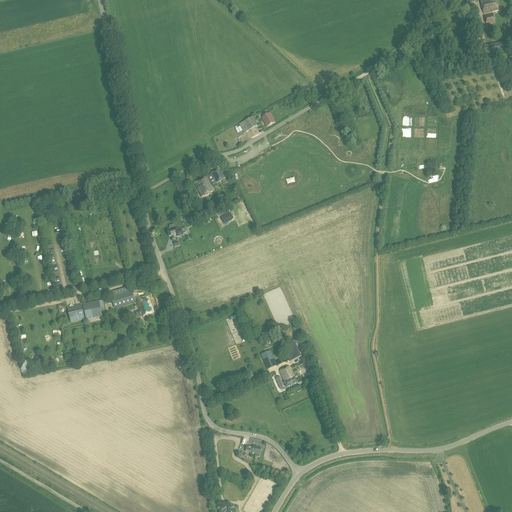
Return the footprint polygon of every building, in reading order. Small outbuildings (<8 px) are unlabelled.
[(480,0),(484,14),(498,11),(495,0),(480,0)] [(484,15),(487,25),(495,23),(493,13),(484,15)] [(487,58),(505,55),(503,42),(484,46),(487,58)] [(262,118),(267,127),(275,123),(270,114),(262,118)] [(239,124),(240,127),(243,131),(244,133),(258,126),(253,117),(239,124)] [(220,169),(206,177),(211,186),(216,183),(217,184),(221,181),(224,185),(228,182),(220,169)] [(206,177),(195,184),(201,197),(214,191),(211,186),(206,177)] [(176,185),(180,195),(186,192),(183,183),(176,185)] [(220,217),(229,211),(226,207),(218,213),(220,217)] [(234,219),(229,212),(221,217),(225,225),(234,219)] [(170,229),(167,230),(169,236),(173,235),(173,236),(177,235),(177,237),(183,235),(182,233),(185,232),(186,230),(185,227),(176,230),(174,224),(170,225),(170,226),(169,227),(170,229)] [(114,296),(111,297),(114,308),(135,302),(130,286),(113,292),(114,296)] [(135,314),(136,318),(154,313),(150,297),(136,301),(140,313),(135,314)] [(84,319),(81,306),(68,309),(71,322),(84,319)] [(101,309),(84,313),(85,320),(102,316),(101,309)] [(283,345),(290,361),(301,356),(294,340),(283,345)] [(270,350),(261,354),(267,369),(277,365),(272,355),(274,354),(273,349),(270,350)] [(289,367),(280,371),(285,382),(284,382),(285,383),(283,384),(280,377),(275,379),(280,388),(284,386),(283,385),(285,384),(287,388),(297,383),(295,378),(289,367)] [(247,445),(246,451),(250,452),(250,454),(252,455),(252,453),(256,454),(255,455),(256,457),(258,457),(259,456),(259,454),(260,454),(261,448),(258,447),(253,446),(253,447),(247,445)]
